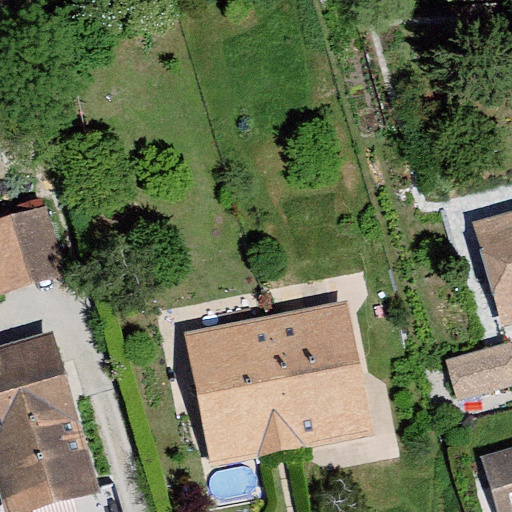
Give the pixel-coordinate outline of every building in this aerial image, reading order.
[(74,276),(58,207),(0,221),(0,259),(8,292),(74,276)] [(511,218),(498,223),(511,271),(511,218)] [(345,308),(185,339),(211,474),(372,442),(345,308)] [(0,439),(9,437),(27,511),(47,511),(112,496),(66,316),(0,333),(0,439)] [(511,347),(447,365),(458,408),(511,393),(511,347)] [(511,511),(511,454),(482,463),(496,511),(511,511)]
